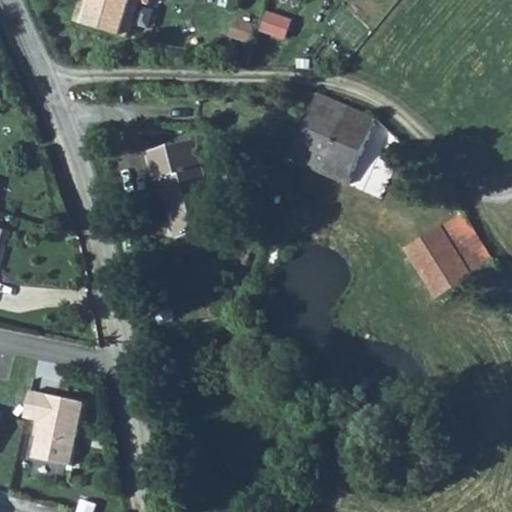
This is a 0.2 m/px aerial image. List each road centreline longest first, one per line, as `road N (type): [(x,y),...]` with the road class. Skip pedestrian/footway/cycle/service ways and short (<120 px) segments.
road 1 (track): [(49,88),(116,77),(320,81),(383,102),(448,168),(511,264)]
road 2 (unclassified): [(14,0),(99,233),(125,366)]
road 3 (unclassified): [(125,366),(147,511)]
road 4 (residential): [(0,338),(125,366)]
